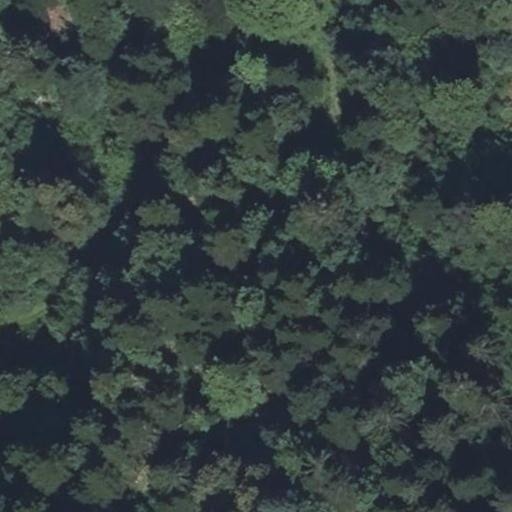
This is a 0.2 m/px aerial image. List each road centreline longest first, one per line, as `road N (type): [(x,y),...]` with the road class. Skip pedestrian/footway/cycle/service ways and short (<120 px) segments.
road 1 (track): [(140,511),(246,354),(297,256),(314,146),(341,85),(337,0)]
road 2 (track): [(0,320),(31,284),(136,221),(180,180),(319,0)]
